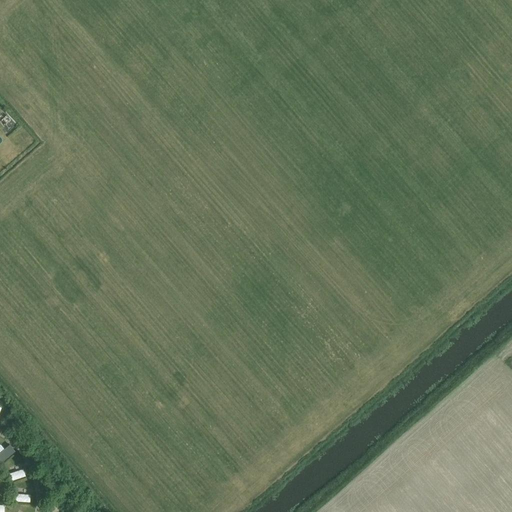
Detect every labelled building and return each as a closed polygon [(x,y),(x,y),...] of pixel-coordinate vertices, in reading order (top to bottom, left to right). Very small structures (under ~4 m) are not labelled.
[(116,367),(110,370),(113,376),(119,373),(116,367)] [(13,454),(8,448),(0,453),(0,461),(1,462),(13,454)] [(26,477),(24,470),(10,474),(12,481),(26,477)] [(30,503),(30,496),(16,494),(16,502),(30,503)] [(65,500),(60,494),(49,503),(54,509),(65,500)]
